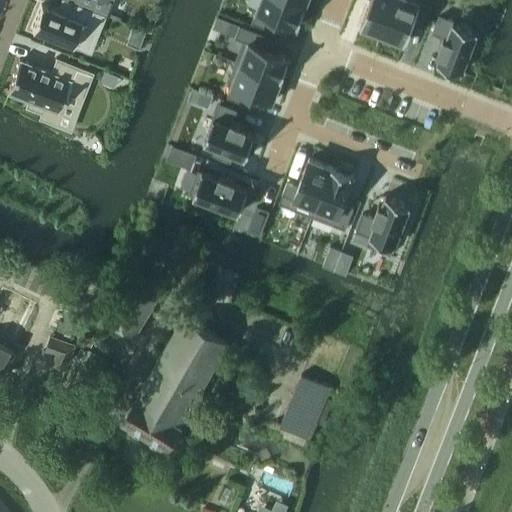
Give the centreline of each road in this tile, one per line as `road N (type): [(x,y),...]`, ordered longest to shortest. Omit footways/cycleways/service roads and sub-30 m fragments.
road 1 (tertiary): [(511,201),(389,511)]
road 2 (tertiary): [(419,511),(511,276)]
road 3 (residential): [(317,46),(511,122)]
road 4 (residential): [(288,117),(413,167)]
